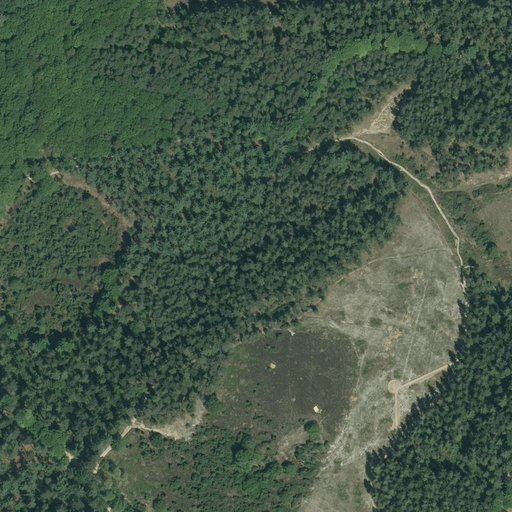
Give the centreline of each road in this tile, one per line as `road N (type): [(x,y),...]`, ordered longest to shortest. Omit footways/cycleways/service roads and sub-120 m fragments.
road 1 (track): [(290,137),(215,130),(0,184)]
road 2 (track): [(454,54),(390,49),(349,56),(290,137)]
road 3 (track): [(91,478),(0,390)]
